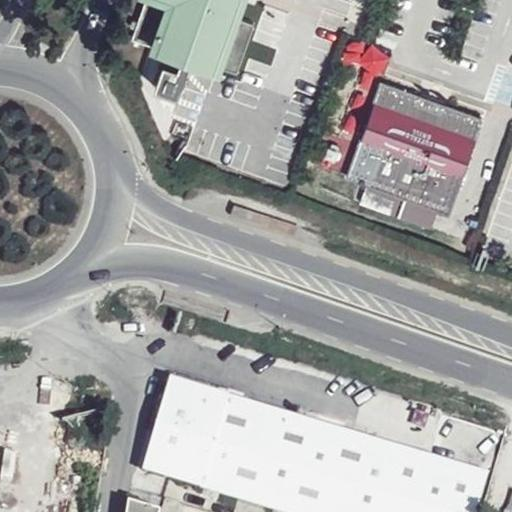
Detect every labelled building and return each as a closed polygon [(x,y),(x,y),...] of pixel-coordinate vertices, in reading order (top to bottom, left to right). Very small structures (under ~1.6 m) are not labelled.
[(141,0),(129,36),(178,54),(188,58),(210,66),(210,63),(235,72),(252,24),(236,18),(242,0),(141,0)] [(188,58),(178,54),(175,65),(161,60),(151,86),(175,95),(188,58)] [(439,106),(413,96),(376,82),(341,177),(441,215),(476,119),(439,106)] [(416,89),(413,96),(439,106),(442,99),(416,89)] [(212,494),(248,503),(279,415),(168,385),(143,477),(162,482),(171,484),(196,490),(194,499),(209,504),(212,494)] [(279,415),(248,503),(280,511),(479,511),(490,470),(279,415)] [(171,484),(162,482),(160,487),(169,490),(171,484)] [(166,502),(169,490),(160,487),(157,500),(166,502)] [(511,511),(511,489),(503,511),(511,511)] [(194,499),(191,509),(199,511),(206,511),(209,504),(194,499)] [(162,511),(166,502),(157,500),(153,511),(162,511)]
